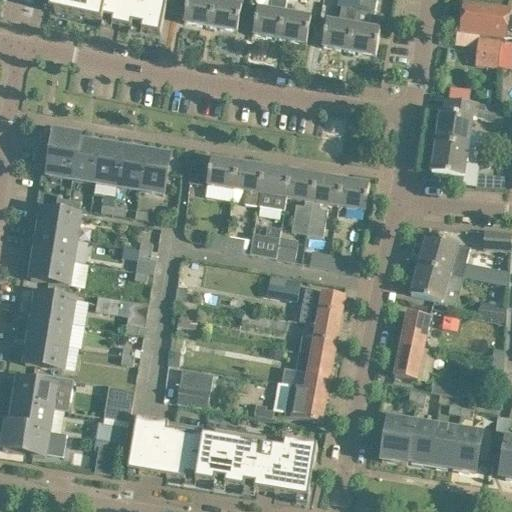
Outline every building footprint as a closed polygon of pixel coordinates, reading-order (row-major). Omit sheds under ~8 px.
[(57,3),(54,14),(160,36),(165,14),(172,15),(174,0),(51,0),(51,2),(57,3)] [(188,0),(183,25),(210,30),(215,4),(191,0),(188,0)] [(215,0),(215,4),(210,30),(237,35),(243,0),(215,0)] [(258,11),(256,18),(253,37),(280,42),(284,15),(287,0),(272,0),(270,13),(258,11)] [(322,49),(349,54),(358,0),(339,0),(338,9),(346,10),(344,25),(327,22),(322,49)] [(367,0),(358,0),(349,54),(376,59),(380,32),(368,30),(371,14),(375,15),(378,2),(367,0)] [(510,10),(492,8),(463,5),(460,34),(480,37),(476,68),(497,70),(497,69),(511,71),(511,46),(506,45),(510,10)] [(284,15),(280,42),(306,47),(311,20),(284,15)] [(439,130),(437,145),(481,151),(483,136),(470,134),(472,120),(482,122),(482,123),(501,125),(503,111),(447,103),(445,115),(441,115),(440,118),(437,117),(435,130),(439,130)] [(48,178),(72,182),(79,144),(80,144),(80,140),(55,136),(48,178)] [(72,182),(95,186),(101,147),(91,146),(91,144),(83,143),(83,144),(80,144),(79,144),(72,182)] [(481,151),(437,145),(434,160),(431,160),(429,172),(433,172),(432,175),(477,182),(481,151)] [(95,186),(117,190),(124,151),(113,149),(113,148),(105,146),(105,148),(101,147),(95,186)] [(117,190),(140,193),(146,155),(142,154),(143,152),(135,151),(134,153),(124,151),(117,190)] [(146,155),(140,193),(163,197),(170,159),(165,158),(165,156),(157,155),(157,157),(146,155)] [(211,169),(208,188),(234,192),(239,165),(212,161),(211,169)] [(243,207),(259,209),(261,196),(265,170),(239,165),(234,192),(246,194),(243,207)] [(284,213),(287,201),(291,174),(265,170),(261,196),(259,209),(284,213)] [(293,235),(309,237),(313,205),(317,178),(291,174),(287,201),(306,204),(305,210),(297,208),(293,235)] [(313,205),(309,237),(324,240),(328,214),(319,212),(320,206),(339,209),(343,183),(317,178),(313,205)] [(370,187),(343,183),(339,209),(366,214),(370,187)] [(56,209),(68,211),(69,203),(57,201),(56,209)] [(69,203),(68,211),(80,213),(81,205),(69,203)] [(101,216),(113,218),(114,210),(103,208),(101,216)] [(114,210),(113,218),(125,220),(126,212),(114,210)] [(40,229),(38,236),(77,242),(81,219),(42,213),(41,219),(39,219),(38,229),(40,229)] [(135,222),(148,224),(149,216),(137,214),(135,222)] [(250,257),(276,262),(280,240),(282,232),(268,229),(266,239),(254,237),(253,243),(250,257)] [(511,243),(511,236),(485,234),(483,252),(511,254),(511,243)] [(206,249),(250,257),(253,243),(209,235),(206,249)] [(36,253),(35,259),(73,266),(77,242),(38,236),(37,243),(36,243),(34,253),(36,253)] [(427,239),(420,268),(464,280),(472,251),(427,239)] [(280,240),(276,262),(295,265),(299,244),(280,240)] [(142,245),(140,253),(152,255),(154,247),(142,245)] [(152,255),(140,253),(139,261),(151,263),(152,255)] [(349,261),(340,260),(312,255),(310,268),(347,275),(349,261)] [(73,266),(35,259),(34,266),(32,265),(30,276),(32,276),(31,282),(69,288),(73,266)] [(469,265),(465,278),(508,289),(511,276),(469,265)] [(464,280),(420,268),(412,297),(456,309),(464,280)] [(135,283),(147,285),(149,277),(137,275),(135,283)] [(282,302),(298,304),(301,283),(284,281),(282,302)] [(178,290),(176,303),(187,304),(188,291),(178,290)] [(300,324),(305,325),(316,327),(340,331),(346,299),(322,295),(306,292),(300,324)] [(34,314),(33,320),(71,326),(75,304),(37,297),(36,304),(34,303),(32,314),(34,314)] [(99,300),(96,316),(119,319),(122,304),(99,300)] [(187,304),(176,303),(175,316),(197,318),(198,306),(187,304)] [(478,322),(503,326),(505,309),(482,306),(478,322)] [(244,315),(242,325),(287,333),(288,323),(244,315)] [(408,315),(401,347),(424,352),(431,320),(408,315)] [(444,319),(442,331),(457,334),(459,321),(444,319)] [(30,336),(29,343),(67,350),(71,326),(33,320),(32,326),(30,326),(28,336),(30,336)] [(195,339),(196,327),(178,325),(177,336),(195,339)] [(305,325),(300,356),(335,362),(340,331),(316,327),(305,325)] [(127,336),(139,338),(140,330),(128,328),(127,336)] [(67,350),(29,343),(28,350),(26,350),(25,360),(26,361),(25,367),(64,373),(67,350)] [(424,352),(401,347),(395,379),(417,384),(418,382),(431,384),(437,354),(424,352)] [(124,351),(123,359),(135,361),(136,353),(124,351)] [(280,361),(281,353),(270,351),(268,359),(280,361)] [(494,353),(493,365),(504,366),(504,354),(494,353)] [(170,354),(169,368),(179,369),(180,355),(170,354)] [(300,356),(294,387),(329,394),(335,362),(300,356)] [(135,361),(123,359),(122,367),(133,369),(135,361)] [(504,366),(493,365),(492,379),(503,380),(504,366)] [(179,389),(177,406),(207,411),(210,393),(212,378),(184,373),(181,389),(179,389)] [(16,387),(15,395),(16,396),(15,406),(53,413),(69,415),(74,383),(34,376),(33,385),(19,383),(18,387),(16,387)] [(432,395),(459,401),(461,390),(434,384),(432,395)] [(329,394),(294,387),(290,387),(284,419),(323,426),(329,394)] [(408,406),(416,407),(419,395),(411,394),(408,406)] [(419,395),(416,407),(424,409),(427,397),(419,395)] [(104,421),(124,424),(130,425),(133,409),(107,405),(104,421)] [(11,416),(10,425),(12,425),(11,428),(50,434),(53,413),(15,406),(13,417),(11,416)] [(255,418),(273,421),(275,413),(266,412),(267,409),(257,407),(255,418)] [(449,416),(461,418),(462,410),(450,408),(449,416)] [(462,410),(461,418),(473,421),(474,413),(462,410)] [(142,472),(161,476),(167,477),(167,479),(258,494),(259,491),(276,494),(275,497),(298,501),(299,496),(310,498),(318,450),(291,445),(281,444),(137,420),(128,473),(142,475),(142,472)] [(407,468),(408,464),(407,464),(413,425),(389,421),(382,464),(407,468)] [(423,466),(430,467),(436,429),(413,425),(407,464),(408,464),(412,464),(412,466),(422,468),(423,466)] [(120,446),(121,447),(126,447),(129,431),(99,426),(96,443),(109,445),(120,446)] [(7,427),(3,453),(46,459),(46,458),(63,461),(67,437),(50,434),(11,428),(7,427)] [(447,470),(452,471),(458,432),(436,429),(430,467),(437,469),(437,470),(447,472),(447,470)] [(458,432),(452,471),(459,472),(459,474),(469,476),(470,474),(476,475),(482,436),(458,432)] [(283,434),(281,444),(291,445),(293,436),(283,434)] [(511,441),(507,440),(501,479),(507,480),(506,482),(511,482),(511,441)] [(96,443),(94,452),(98,453),(114,456),(118,456),(120,446),(109,445),(96,443)]
